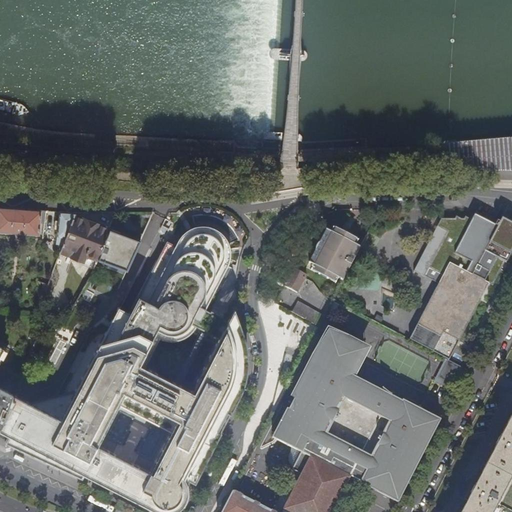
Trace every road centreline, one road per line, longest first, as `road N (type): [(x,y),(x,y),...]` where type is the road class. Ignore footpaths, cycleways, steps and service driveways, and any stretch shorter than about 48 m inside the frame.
road 1 (residential): [(201,511),(259,401),(267,358),(256,284),(261,255),(291,214),(339,188),(511,191)]
road 2 (residential): [(511,314),(409,511)]
